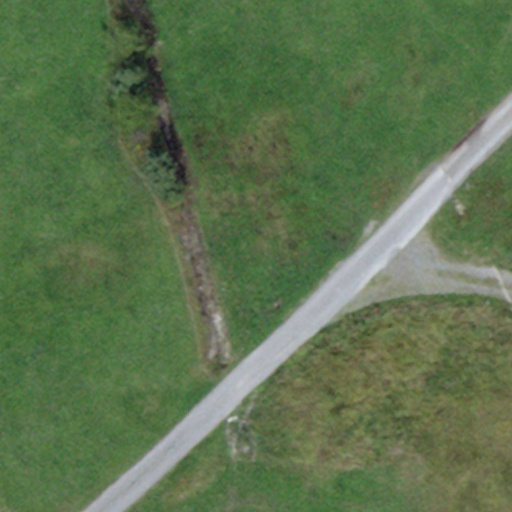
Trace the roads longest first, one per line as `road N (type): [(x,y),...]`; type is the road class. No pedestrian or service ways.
road 1 (track): [(511,123),(107,511)]
road 2 (track): [(511,287),(358,269)]
